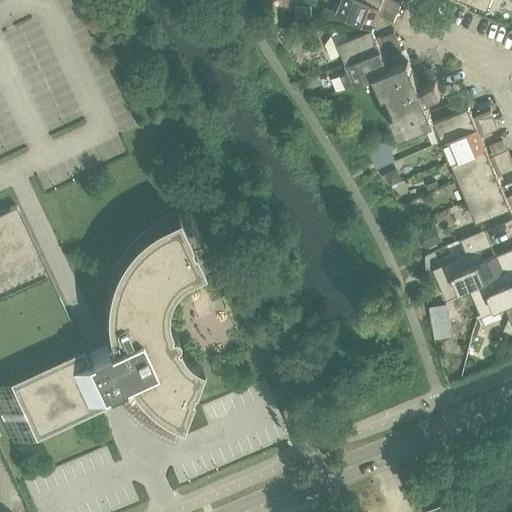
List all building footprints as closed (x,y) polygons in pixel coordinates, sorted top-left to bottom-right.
[(398,13),(366,0),(341,0),(337,12),(372,27),(377,15),(394,22),(398,13)] [(394,0),(366,0),(398,13),(402,3),(394,0)] [(466,0),(488,9),(491,0),(466,0)] [(343,55),(347,63),(398,41),(394,31),(377,39),(373,28),(349,38),(347,33),(334,33),(324,44),(332,60),(343,55)] [(402,51),(398,41),(347,63),(355,84),(375,76),(389,67),(385,58),(402,51)] [(389,67),(375,76),(383,95),(387,93),(395,111),(390,113),(400,135),(434,121),(452,113),(448,104),(430,111),(426,100),(441,94),(435,82),(421,88),(408,59),(389,67)] [(443,140),(495,118),(491,109),(473,117),(469,106),(452,113),(434,121),(443,140)] [(499,128),(495,118),(443,140),(452,162),(486,147),(482,136),(499,128)] [(490,157),(486,147),(452,162),(459,180),(511,158),(508,149),(490,157)] [(511,159),(511,158),(459,180),(468,201),(503,186),(498,176),(511,169),(511,159)] [(511,193),(507,196),(503,186),(468,201),(476,221),(511,206),(511,193)] [(124,380),(127,378),(130,383),(133,388),(136,392),(140,396),(144,400),(148,404),(152,407),(156,411),(161,414),(166,417),(171,419),(176,421),(181,423),(191,394),(190,394),(192,387),(194,388),(202,366),(199,365),(196,363),(193,362),(190,360),(187,358),(185,355),(183,353),(181,350),(179,347),(178,344),(176,344),(175,342),(176,341),(177,341),(177,340),(178,339),(178,337),(178,336),(178,335),(177,334),(176,333),(175,332),(174,332),(173,332),(172,332),(170,332),(169,330),(171,329),(169,326),(168,323),(167,319),(167,316),(166,312),(166,309),(167,305),(167,302),(168,298),(170,295),(171,292),(173,289),(175,286),(178,284),(180,281),(183,279),(186,277),(189,275),(204,269),(194,248),(192,248),(189,242),(191,241),(178,214),(162,221),(157,224),(152,226),(148,230),(143,233),(139,237),(135,241),(131,245),(127,249),(124,254),(121,258),(118,263),(115,268),(113,274),(111,279),(109,284),(108,290),(107,295),(106,301),(106,307),(106,312),(106,318),(106,324),(107,329),(108,335),(110,340),(112,345),(108,347),(107,345),(90,353),(91,355),(88,356),(82,342),(76,345),(67,326),(72,324),(16,205),(0,212),(0,413),(13,441),(107,397),(104,389),(107,388),(108,390),(125,382),(124,380)] [(503,272),(496,255),(483,261),(480,255),(482,255),(480,250),(493,245),(486,228),(461,239),(467,254),(433,269),(446,300),(447,299),(446,297),(469,287),(503,272)] [(482,314),(505,304),(511,301),(511,248),(496,255),(503,272),(469,287),(480,313),(476,315),(478,319),(483,317),(482,314)] [(470,511),(463,495),(427,511),(470,511)]
